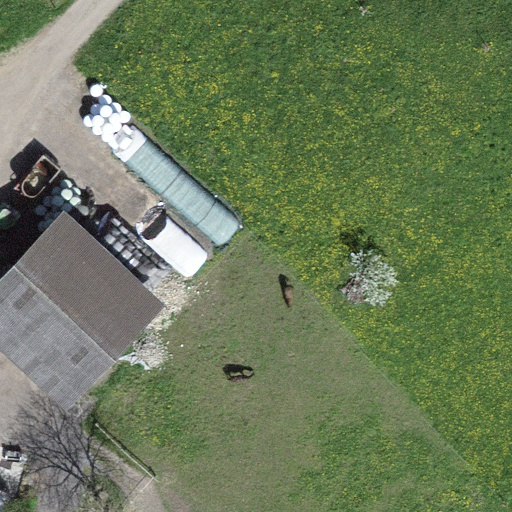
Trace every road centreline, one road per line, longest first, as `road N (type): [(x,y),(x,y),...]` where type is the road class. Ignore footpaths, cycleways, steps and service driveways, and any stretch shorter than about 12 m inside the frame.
road 1 (track): [(151,511),(123,475),(0,396)]
road 2 (track): [(94,0),(0,105)]
